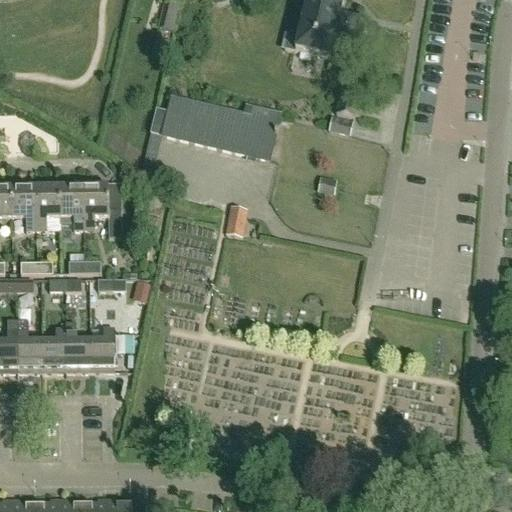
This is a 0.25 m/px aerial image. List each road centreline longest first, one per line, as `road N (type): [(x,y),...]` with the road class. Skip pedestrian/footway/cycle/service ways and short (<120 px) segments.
road 1 (residential): [(471,511),(504,31),(511,7)]
road 2 (residential): [(308,511),(211,486),(17,479),(2,466),(0,441)]
